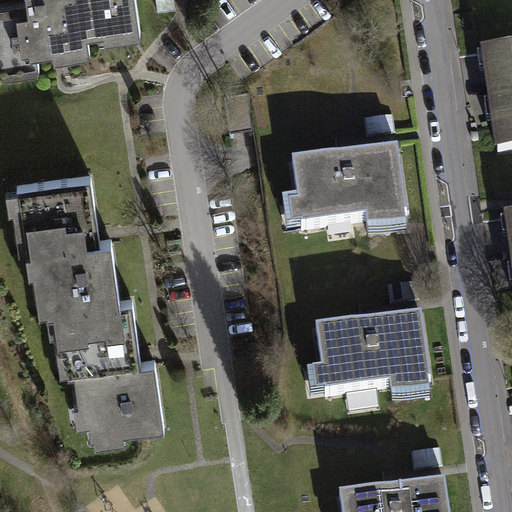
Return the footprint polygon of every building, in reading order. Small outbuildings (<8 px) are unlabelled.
[(144,31),(142,0),(0,0),(0,58),(1,71),(37,70),(36,53),(63,52),(89,51),(88,34),(144,31)] [(155,0),(156,13),(175,12),(174,0),(155,0)] [(511,46),(488,49),(499,149),(511,147),(511,46)] [(407,233),(398,157),(347,163),(300,168),(305,212),(290,213),(293,236),(370,228),(371,237),(407,233)] [(97,166),(8,175),(15,249),(35,247),(41,311),(57,309),(63,375),(85,373),(91,437),(172,430),(165,354),(136,357),(123,228),(103,230),(97,166)] [(436,396),(422,321),(368,330),(322,338),(329,379),(316,381),(320,405),(395,392),(397,403),(436,396)] [(450,511),(447,489),(396,497),(348,504),(349,511),(450,511)]
